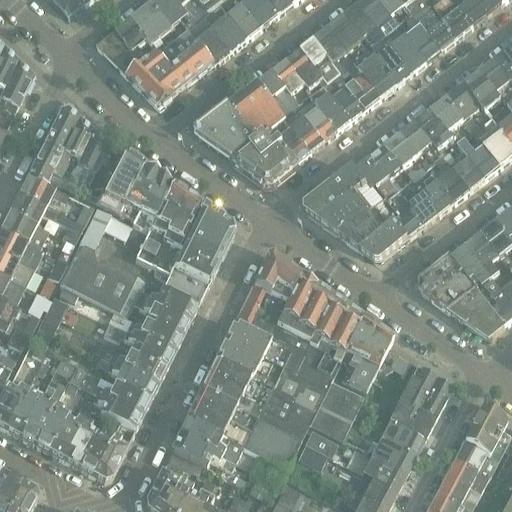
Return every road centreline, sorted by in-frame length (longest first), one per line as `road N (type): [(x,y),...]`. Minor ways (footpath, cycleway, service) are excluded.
road 1 (residential): [(119,511),(266,222)]
road 2 (residential): [(511,29),(266,222)]
road 3 (residential): [(151,143),(338,0)]
road 4 (residential): [(373,299),(511,189)]
road 5 (residential): [(481,375),(409,511)]
road 6 (residential): [(67,58),(0,192)]
road 7 (residential): [(266,222),(151,143)]
road 8 (residential): [(481,375),(373,299)]
road 9 (residential): [(373,299),(266,222)]
